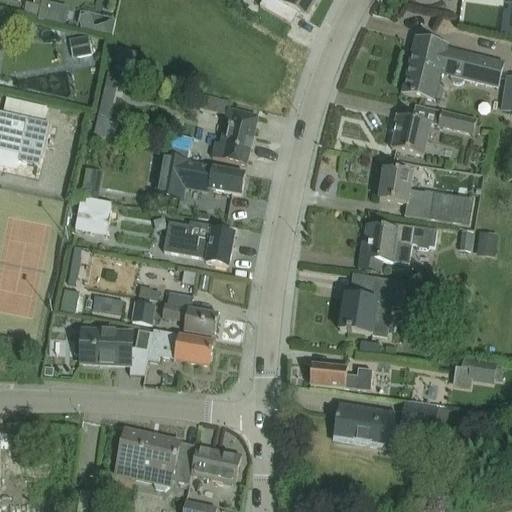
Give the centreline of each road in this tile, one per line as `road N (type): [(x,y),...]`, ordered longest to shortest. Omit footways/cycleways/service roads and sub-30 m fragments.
road 1 (tertiary): [(263,418),(286,190),(309,97),(354,0)]
road 2 (unclassified): [(263,418),(0,401)]
